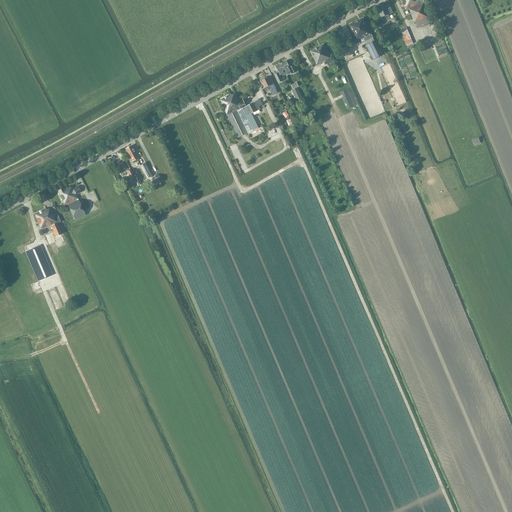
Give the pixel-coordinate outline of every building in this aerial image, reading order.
[(409,9),(413,19),(414,19),(417,27),(431,22),(423,3),(424,3),(423,0),(401,0),(406,10),(409,9)] [(383,4),(378,6),(383,18),(386,17),(386,18),(387,20),(388,20),(390,19),(389,17),(388,15),(393,13),(389,4),(385,6),(383,4)] [(356,40),(360,38),(360,39),(371,34),(364,18),(349,25),(356,40)] [(407,28),(400,30),(407,47),(413,44),(407,28)] [(366,45),(373,59),(381,55),(374,41),(366,45)] [(324,44),(310,52),(317,64),(320,63),(326,61),(328,66),(334,63),(324,44)] [(287,61),(281,64),(285,73),(286,75),(287,76),(296,72),(293,66),(290,67),(287,61)] [(278,73),(274,75),(278,83),(283,81),(281,77),(286,75),(285,73),(281,64),(275,67),(278,73)] [(261,80),(260,80),(262,84),(263,83),(265,88),(268,87),(270,91),(273,96),(279,93),(276,88),(272,80),(270,82),(268,78),(267,78),(265,79),(265,78),(264,78),(261,80)] [(298,88),(292,91),(297,101),(303,99),(298,88)] [(352,88),(340,93),(347,109),(358,104),(352,88)] [(260,100),(246,106),(243,99),(239,101),(235,94),(232,96),(231,94),(227,96),(226,96),(224,97),(224,98),(220,100),(238,138),(258,128),(252,114),(260,110),(259,106),(262,105),(260,100)] [(139,139),(146,156),(148,155),(141,138),(139,139)] [(126,149),(133,163),(139,161),(131,146),(126,149)] [(119,164),(122,170),(119,171),(121,174),(126,171),(126,170),(128,169),(127,168),(126,168),(124,162),(119,164)] [(139,166),(146,179),(152,176),(145,163),(139,166)] [(135,187),(138,186),(141,184),(139,181),(140,180),(138,176),(137,177),(137,175),(138,175),(136,171),(135,171),(134,170),(131,171),(130,169),(126,170),(130,178),(129,179),(132,184),(134,185),(135,187)] [(64,187),(57,190),(60,196),(65,206),(68,205),(78,200),(76,195),(81,193),(78,186),(73,189),(72,186),(68,188),(67,187),(65,189),(64,187)] [(85,215),(78,200),(68,205),(75,220),(85,215)] [(61,234),(57,223),(60,222),(54,207),(47,210),(46,209),(34,214),(41,230),(51,226),(54,233),(52,234),(52,233),(45,236),(49,245),(55,242),(53,238),(61,234)] [(26,252),(38,281),(53,275),(41,246),(26,252)]
